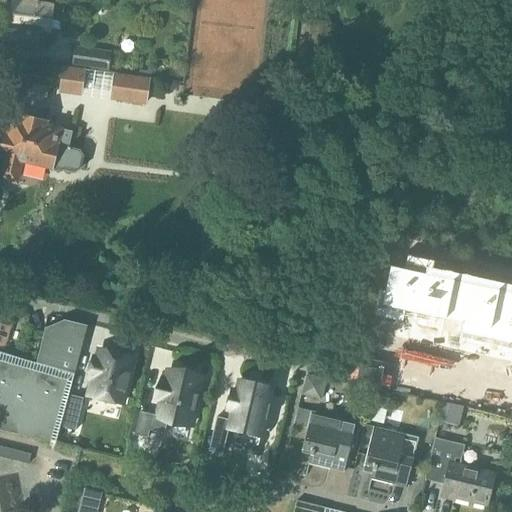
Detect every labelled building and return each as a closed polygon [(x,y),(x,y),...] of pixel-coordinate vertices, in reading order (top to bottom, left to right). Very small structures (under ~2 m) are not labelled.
[(12,0),(12,2),(6,45),(38,49),(40,30),(50,32),(52,16),(62,18),(64,8),(53,7),(52,7),(38,5),(39,1),(38,0),(12,0)] [(333,52),(337,24),(311,21),(308,48),(333,52)] [(110,70),(113,52),(76,46),(74,64),(110,70)] [(59,93),(81,96),(85,70),(63,66),(59,93)] [(289,70),(272,68),(270,86),(287,88),(289,70)] [(110,100),(146,105),(150,79),(114,73),(110,100)] [(21,121),(11,119),(3,156),(6,157),(1,180),(17,184),(21,163),(24,164),(24,161),(74,173),(80,168),(82,158),(78,151),(68,149),(72,133),(46,127),(47,125),(22,120),(21,121)] [(381,307),(375,333),(511,362),(511,292),(470,284),(454,281),(442,278),(445,264),(392,253),(389,267),(381,307)] [(0,348),(2,349),(14,313),(14,312),(0,307),(0,348)] [(45,328),(36,364),(73,375),(80,345),(85,328),(64,322),(45,328)] [(132,357),(99,350),(97,360),(93,359),(88,378),(93,379),(88,396),(122,404),(132,357)] [(68,395),(73,375),(36,364),(0,353),(0,430),(55,444),(60,427),(68,395)] [(202,379),(168,371),(166,381),(162,380),(157,399),(162,400),(158,416),(140,412),(134,435),(147,438),(149,431),(164,434),(167,420),(191,425),(202,379)] [(307,376),(305,376),(301,395),(314,398),(318,378),(307,376)] [(271,389),(239,382),(236,392),(232,391),(228,410),(232,411),(230,420),(216,417),(211,438),(226,441),(229,428),(261,436),(271,389)] [(83,399),(68,395),(60,427),(76,431),(83,399)] [(460,428),(464,407),(445,403),(440,423),(460,428)] [(344,421),(312,413),(312,412),(299,409),(295,425),(308,429),(303,451),(311,453),(310,456),(312,456),(310,465),(344,473),(351,444),(356,424),(344,421)] [(407,489),(414,460),(418,440),(405,437),(373,429),(364,467),(373,469),(372,471),(374,472),(372,480),(407,489)] [(435,440),(425,480),(445,486),(442,497),(454,500),(455,499),(487,507),(495,475),(461,467),(451,464),(455,445),(435,440)] [(0,456),(28,464),(31,455),(0,446),(0,456)] [(83,494),(83,497),(102,502),(102,499),(104,494),(85,489),(83,494)] [(325,511),(326,510),(298,503),(295,511),(325,511)]
